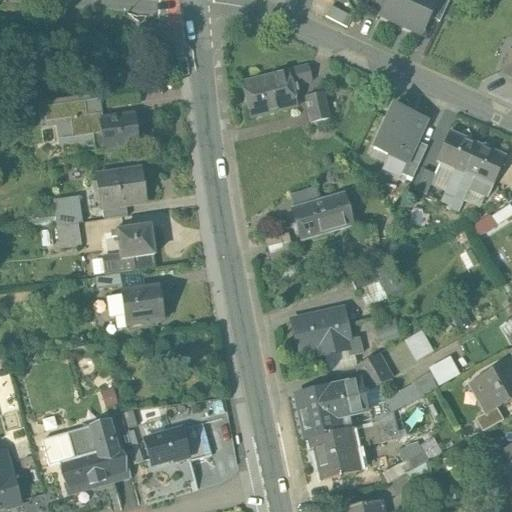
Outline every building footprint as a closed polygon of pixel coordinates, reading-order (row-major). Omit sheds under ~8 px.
[(381,15),(421,34),(428,17),(436,0),(384,0),(382,4),(384,8),(381,15)] [(436,0),(428,17),(439,22),(449,0),(436,0)] [(511,50),(503,71),(511,74),(511,50)] [(308,66),(286,71),(287,72),(290,86),(311,80),(308,66)] [(287,72),(242,83),(251,118),(295,107),(290,86),(287,72)] [(137,89),(105,93),(107,107),(139,102),(137,89)] [(324,94),(306,98),(312,123),(330,120),(324,94)] [(393,107),(373,148),(407,164),(426,122),(393,107)] [(134,115),(99,120),(101,135),(94,136),(96,151),(139,145),(134,115)] [(477,145),(449,133),(437,162),(455,170),(445,193),(455,198),(477,145)] [(505,157),(478,145),(477,145),(455,198),(463,201),(468,189),(488,198),(505,157)] [(455,170),(437,162),(431,174),(433,174),(428,186),(445,193),(455,170)] [(421,169),(412,190),(424,195),(428,186),(433,174),(431,174),(421,169)] [(142,170),(96,177),(101,208),(102,208),(126,205),(147,202),(142,170)] [(315,189),(290,196),(294,210),(320,203),(315,189)] [(455,198),(445,193),(441,203),(451,207),(455,198)] [(77,196),(51,200),(53,212),(55,211),(57,223),(55,223),(55,227),(57,227),(78,224),(81,224),(77,196)] [(294,210),(302,239),(351,225),(342,196),(320,203),(294,210)] [(511,207),(510,204),(491,216),(497,226),(511,216),(511,207)] [(126,205),(102,208),(104,220),(128,217),(126,205)] [(57,223),(55,211),(53,212),(24,216),(25,227),(55,223),(57,223)] [(373,223),(346,230),(350,242),(376,234),(373,223)] [(81,246),(78,224),(57,227),(60,249),(81,246)] [(150,227),(112,233),(112,239),(118,238),(121,260),(134,259),(154,256),(150,227)] [(264,239),(270,262),(292,256),(286,233),(264,239)] [(154,256),(134,259),(136,271),(136,272),(156,269),(154,256)] [(121,260),(111,262),(113,274),(136,271),(134,259),(121,260)] [(350,279),(355,292),(358,291),(382,281),(390,277),(385,265),(350,279)] [(382,281),(389,298),(409,289),(402,273),(390,277),(382,281)] [(120,274),(96,278),(98,290),(122,286),(120,274)] [(382,281),(358,291),(364,307),(389,298),(382,281)] [(159,288),(122,293),(122,295),(106,298),(108,311),(109,311),(110,320),(115,319),(117,331),(128,330),(127,326),(163,321),(159,288)] [(345,310),(292,322),(299,353),(318,348),(320,358),(338,354),(336,344),(351,341),(345,310)] [(375,327),(380,343),(400,336),(394,320),(375,327)] [(510,346),(511,344),(511,320),(500,327),(510,346)] [(424,331),(406,340),(417,360),(435,351),(424,331)] [(378,356),(356,367),(369,392),(391,380),(378,356)] [(439,385),(461,375),(453,357),(430,367),(439,385)] [(511,366),(510,363),(473,383),(481,398),(477,401),(484,415),(485,416),(497,409),(511,400),(511,366)] [(395,411),(438,388),(431,374),(387,397),(395,411)] [(359,383),(336,388),(342,419),(365,414),(359,383)] [(332,389),(295,397),(304,440),(312,438),(341,432),(332,389)] [(397,440),(402,444),(428,435),(438,423),(423,397),(392,414),(397,440)] [(385,404),(368,408),(371,424),(375,423),(388,416),(385,404)] [(497,409),(485,416),(484,415),(475,420),(482,433),(503,422),(497,409)] [(388,416),(375,423),(380,444),(397,440),(392,414),(388,416)] [(87,429),(41,442),(48,468),(60,464),(68,492),(89,486),(90,490),(106,485),(104,481),(125,475),(110,421),(87,428),(87,429)] [(380,444),(375,423),(372,425),(349,430),(353,450),(380,444)] [(203,424),(180,431),(188,458),(188,459),(189,463),(212,456),(203,424)] [(180,430),(145,440),(152,467),(173,461),(173,463),(188,459),(188,458),(180,431),(180,430)] [(341,432),(312,438),(322,481),(358,473),(353,450),(349,430),(341,432)] [(408,460),(414,471),(440,456),(428,435),(402,444),(404,448),(396,451),(400,465),(408,460)] [(7,459),(0,460),(0,510),(5,509),(6,510),(20,506),(13,478),(12,478),(7,459)] [(408,460),(400,465),(406,475),(414,471),(408,460)] [(400,465),(382,475),(388,485),(406,475),(400,465)] [(430,490),(411,494),(413,506),(432,501),(430,490)] [(381,511),(380,503),(341,511),(381,511)]
